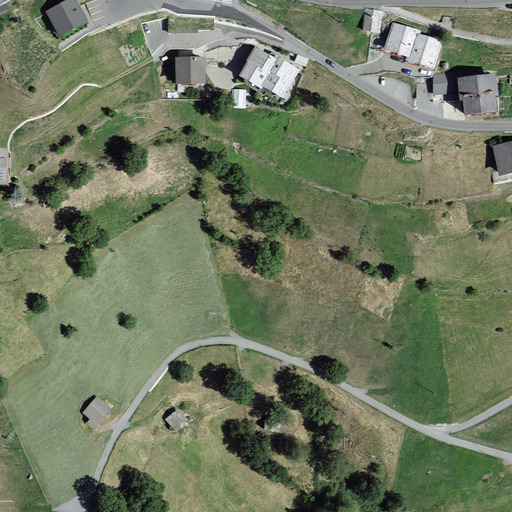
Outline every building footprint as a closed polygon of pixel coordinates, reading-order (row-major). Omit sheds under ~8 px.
[(72,0),(42,17),(61,43),(87,27),(76,0),(72,0)] [(381,13),(364,11),(361,33),(378,35),(381,13)] [(421,34),(391,24),(382,55),(405,62),(404,65),(432,74),(441,45),(420,38),(421,34)] [(274,61),(254,50),(237,81),(257,91),(274,61)] [(203,61),(174,62),(174,90),(204,90),(203,61)] [(281,102),(296,72),(275,61),(259,91),(281,102)] [(435,94),(457,93),(456,69),(434,70),(435,94)] [(492,79),(458,84),(463,121),(497,117),(492,79)] [(235,86),(234,109),(246,109),(247,87),(235,86)] [(511,145),(492,150),(498,181),(511,177),(511,145)] [(95,397),(81,413),(96,425),(109,409),(95,397)] [(176,410),(164,420),(173,432),(186,423),(176,410)]
